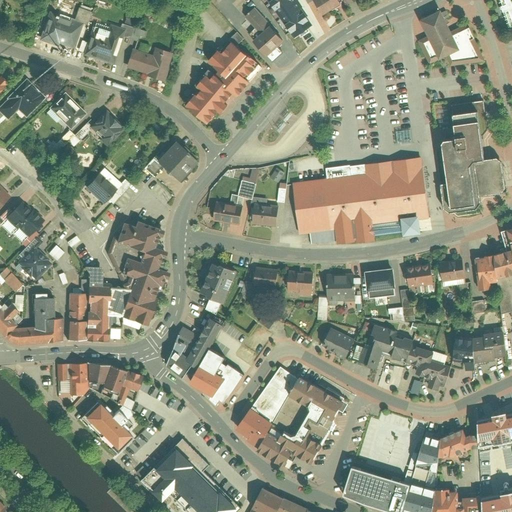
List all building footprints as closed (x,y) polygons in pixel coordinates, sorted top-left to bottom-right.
[(298,0),(269,0),(295,36),(311,25),(299,9),(303,6),(298,0)] [(314,0),(325,15),(340,5),(336,0),(314,0)] [(511,0),(499,0),(509,27),(511,25),(511,0)] [(258,32),(250,40),(265,57),(283,40),(252,7),(243,16),(258,32)] [(440,7),(418,18),(427,34),(417,39),(428,61),(444,52),(451,64),(486,62),(466,23),(452,30),(440,7)] [(77,48),(87,22),(52,9),(41,39),(61,47),(63,42),(77,48)] [(116,64),(128,28),(113,23),(112,26),(97,21),(86,54),(116,64)] [(254,63),(228,40),(220,48),(216,44),(204,57),(217,68),(208,78),(202,72),(192,83),(199,89),(186,103),(204,120),(230,92),(234,96),(246,83),(241,78),(254,63)] [(155,54),(135,47),(129,67),(167,80),(177,52),(158,46),(155,54)] [(23,116),(41,97),(23,78),(0,100),(0,112),(6,118),(15,109),(23,116)] [(73,129),(89,113),(68,92),(52,108),(73,129)] [(482,104),(451,107),(455,138),(443,140),(448,179),(441,186),(444,211),(449,216),(476,213),(482,206),(481,198),(503,196),(506,191),(505,178),(503,165),(498,160),(482,162),(480,137),(485,131),(482,104)] [(128,128),(110,111),(96,126),(98,128),(107,137),(104,140),(111,146),(128,128)] [(397,130),(397,143),(411,142),(410,129),(397,130)] [(68,141),(73,146),(79,140),(68,130),(55,143),(52,141),(46,147),(54,155),(68,141)] [(197,162),(174,141),(156,161),(179,182),(197,162)] [(422,157),(328,169),(329,179),(292,184),(299,238),(326,235),(328,246),(371,241),(371,236),(396,233),(397,237),(413,235),(411,222),(430,219),(422,157)] [(103,203),(121,183),(105,168),(86,187),(103,203)] [(254,199),(259,169),(252,168),(250,177),(242,176),(239,195),(232,194),(230,203),(214,201),(211,219),(239,224),(243,197),(254,199)] [(278,202),(285,202),(286,183),(279,183),(278,202)] [(0,205),(9,197),(0,188),(0,205)] [(255,197),(252,223),(277,226),(279,205),(269,204),(270,198),(255,197)] [(22,202),(7,218),(17,228),(19,226),(32,212),(22,202)] [(32,212),(19,226),(29,236),(43,221),(33,211),(32,212)] [(159,229),(137,221),(135,228),(122,223),(117,240),(143,249),(139,260),(125,256),(120,272),(132,276),(120,307),(124,309),(121,318),(148,327),(158,299),(154,298),(164,269),(158,267),(163,250),(153,247),(159,229)] [(511,222),(503,225),(508,243),(511,257),(511,222)] [(77,236),(68,242),(70,246),(80,240),(77,236)] [(511,257),(508,243),(486,248),(490,270),(511,264),(511,257)] [(57,261),(65,252),(56,245),(48,253),(57,261)] [(486,248),(468,252),(471,285),(484,284),(483,272),(490,270),(486,248)] [(49,264),(45,260),(46,259),(38,252),(38,253),(33,249),(15,267),(21,272),(24,268),(31,275),(32,273),(36,278),(38,276),(39,277),(49,268),(47,266),(49,264)] [(442,282),(466,280),(464,259),(440,261),(442,282)] [(235,273),(211,263),(199,292),(209,296),(220,300),(222,302),(235,273)] [(276,268),(256,265),(254,284),(274,286),(276,268)] [(405,266),(406,287),(433,285),(432,265),(405,266)] [(103,267),(88,266),(87,295),(86,339),(107,340),(109,286),(103,285),(103,267)] [(378,296),(395,295),(393,268),(362,270),(364,298),(378,297),(378,296)] [(312,271),(289,269),(287,288),(299,289),(299,294),(311,295),(312,271)] [(353,271),(327,271),(328,293),(328,297),(353,297),(353,271)] [(511,314),(511,276),(501,280),(508,316),(511,314)] [(54,335),(54,314),(45,313),(46,292),(26,292),(26,321),(6,322),(0,329),(0,331),(8,340),(54,335)] [(328,293),(319,293),(317,317),(327,317),(328,297),(328,293)] [(87,295),(68,294),(66,339),(86,339),(87,295)] [(220,300),(209,296),(204,308),(215,312),(220,300)] [(0,305),(0,329),(6,322),(10,318),(17,312),(9,303),(3,308),(0,305)] [(403,307),(389,308),(390,320),(404,319),(403,307)] [(275,315),(266,309),(259,320),(268,326),(275,315)] [(198,335),(182,326),(166,365),(182,377),(191,364),(197,367),(222,325),(208,316),(198,335)] [(372,324),(360,364),(377,369),(382,351),(390,354),(389,360),(418,368),(416,375),(433,380),(431,388),(438,391),(439,385),(444,387),(450,366),(444,364),(447,355),(412,345),(413,340),(396,335),(397,331),(372,324)] [(353,337),(329,325),(321,343),(334,350),(332,354),(343,359),(353,337)] [(485,362),(485,359),(495,358),(495,355),(506,354),(503,333),(485,335),(485,338),(474,338),(456,337),(454,359),(467,361),(467,370),(475,369),(475,363),(485,362)] [(209,352),(199,369),(216,378),(224,364),(225,360),(209,352)] [(78,358),(61,359),(62,389),(73,389),(79,382),(79,376),(78,358)] [(101,360),(78,358),(79,376),(95,378),(101,360)] [(57,359),(48,359),(49,375),(58,375),(57,359)] [(118,365),(101,360),(95,378),(94,381),(111,386),(118,365)] [(292,374),(273,361),(229,423),(252,445),(260,429),(283,390),(292,374)] [(219,380),(211,397),(209,399),(217,407),(221,402),(224,405),(244,376),(224,364),(216,378),(219,380)] [(135,371),(118,365),(111,386),(108,394),(115,399),(117,392),(121,383),(129,386),(135,371)] [(216,378),(199,369),(191,386),(211,397),(219,380),(216,378)] [(337,396),(293,371),(292,374),(283,390),(327,414),(337,396)] [(410,392),(419,395),(423,382),(415,379),(410,392)] [(88,387),(79,382),(73,389),(72,390),(80,397),(88,387)] [(283,390),(260,429),(272,435),(276,427),(287,433),(290,425),(315,438),(327,414),(283,390)] [(125,396),(117,392),(115,399),(122,403),(125,396)] [(105,415),(93,402),(78,417),(110,449),(125,435),(115,425),(120,420),(110,410),(105,415)] [(511,414),(475,421),(477,447),(511,439),(511,414)] [(272,435),(260,429),(252,445),(282,460),(288,450),(305,458),(315,438),(290,425),(287,433),(276,427),(272,435)] [(462,429),(439,437),(434,461),(469,449),(469,435),(462,437),(462,429)] [(415,462),(406,460),(399,481),(392,509),(402,511),(423,511),(425,498),(427,485),(434,485),(434,461),(438,440),(425,435),(415,462)] [(206,465),(180,439),(138,480),(171,511),(231,511),(236,506),(200,472),(206,465)] [(362,470),(349,467),(341,494),(353,499),(362,470)] [(382,477),(362,470),(353,499),(374,504),(382,477)] [(399,481),(382,477),(374,504),(392,509),(399,481)] [(434,485),(427,485),(425,498),(423,511),(473,511),(473,491),(456,492),(456,500),(454,500),(452,500),(452,489),(443,490),(443,485),(434,485)] [(276,511),(283,500),(262,489),(252,509),(256,511),(276,511)] [(511,511),(511,491),(479,500),(479,511),(511,511)] [(300,511),(302,508),(283,500),(276,511),(300,511)]
